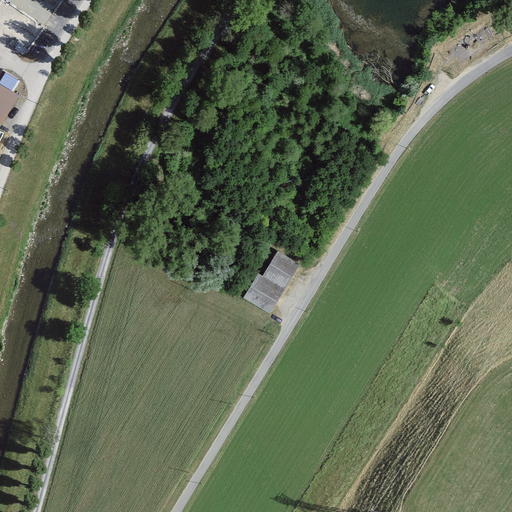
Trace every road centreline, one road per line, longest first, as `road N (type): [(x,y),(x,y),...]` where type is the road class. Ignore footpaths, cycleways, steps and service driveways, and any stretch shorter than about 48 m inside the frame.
road 1 (unclassified): [(177,511),(404,142),(459,84),(511,51)]
road 2 (track): [(237,0),(179,85),(110,242),(39,511)]
